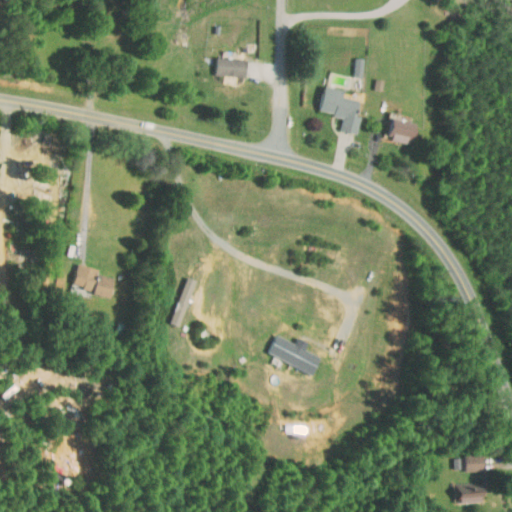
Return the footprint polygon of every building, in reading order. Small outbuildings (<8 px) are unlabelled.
[(227,44),(215,44),(215,50),(205,50),(205,69),(236,70),(236,52),(227,51),(227,44)] [(353,70),(353,51),(345,51),(344,69),(353,70)] [(347,127),(350,109),(346,108),(349,93),(331,89),(333,82),(313,79),(309,105),(333,109),(330,123),(347,127)] [(377,132),(398,137),(403,117),(382,111),(377,132)] [(89,263),(67,257),(61,279),(99,289),(104,271),(87,267),(89,263)] [(160,317),(170,320),(183,272),(173,269),(160,317)] [(300,335),(289,331),(287,336),(268,328),(259,347),(305,367),(312,350),(297,343),(300,335)] [(471,447),(454,448),(455,464),(472,464),(471,447)] [(448,485),(448,495),(471,494),(470,484),(448,485)]
